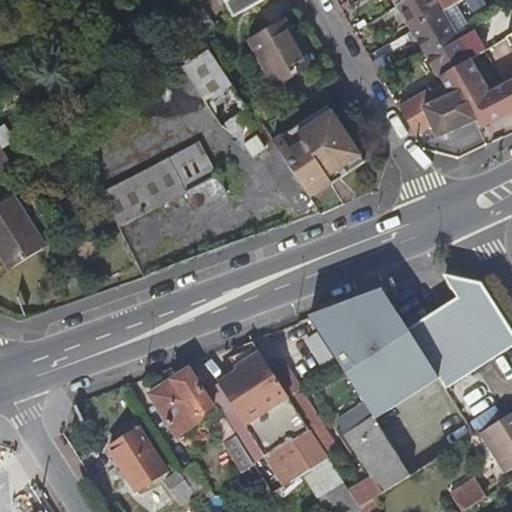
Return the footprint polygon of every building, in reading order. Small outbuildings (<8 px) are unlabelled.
[(218,0),(231,23),(269,0),(218,0)] [(392,0),(397,8),(410,0),(392,0)] [(410,0),(397,8),(411,31),(453,5),(461,0),(410,0)] [(411,31),(425,54),(467,29),(453,5),(411,31)] [(203,39),(215,32),(205,14),(192,22),(203,39)] [(277,89),(312,69),(287,26),(252,47),(277,89)] [(425,54),(439,78),(468,61),(483,52),(469,28),(467,29),(425,54)] [(511,34),(503,39),(511,53),(511,34)] [(511,53),(503,39),(502,40),(511,59),(511,53)] [(202,47),(173,65),(222,138),(251,151),(264,141),(202,47)] [(491,102),(497,115),(511,107),(511,97),(506,84),(487,94),(468,61),(439,78),(443,85),(449,94),(452,92),(466,115),(491,102)] [(400,108),(416,136),(427,130),(433,139),(468,118),(466,115),(452,92),(449,94),(443,85),(430,93),(428,90),(400,108)] [(288,168),(309,199),(330,185),(328,181),(335,177),(337,181),(363,164),(320,94),(262,128),(288,168)] [(468,118),(474,127),(497,115),(491,102),(466,115),(468,118)] [(0,175),(9,170),(0,154),(0,151),(13,144),(5,132),(0,134),(0,175)] [(264,141),(251,151),(259,163),(272,154),(264,141)] [(218,182),(200,149),(101,200),(120,235),(186,200),(218,182)] [(218,182),(186,200),(196,218),(228,200),(218,182)] [(51,200),(61,219),(78,211),(69,191),(51,200)] [(0,255),(11,273),(48,250),(15,198),(0,208),(0,255)] [(445,393),(511,350),(511,340),(479,288),(444,278),(457,303),(407,333),(437,381),(445,393)] [(384,297),(311,324),(361,402),(373,422),(437,381),(407,333),(384,297)] [(342,378),(320,345),(310,351),(332,385),(342,378)] [(274,378),(256,349),(233,357),(241,369),(235,372),(216,384),(218,387),(207,394),(225,422),(235,437),(254,467),(266,459),(265,457),(263,458),(243,426),(287,398),(274,378)] [(241,369),(233,357),(226,360),(235,372),(241,369)] [(287,369),(274,378),(287,398),(319,447),(326,459),(329,464),(339,458),(328,441),(331,439),(287,369)] [(188,374),(187,374),(150,398),(177,440),(201,425),(198,420),(212,411),(188,374)] [(287,398),(243,426),(263,458),(265,457),(266,459),(277,475),(280,480),(267,488),(271,494),(277,491),(326,459),(319,447),(287,398)] [(373,499),(408,476),(373,422),(361,402),(333,420),(339,429),(345,440),(352,451),(371,482),(349,496),(358,509),(373,499)] [(511,464),(511,408),(477,431),(502,471),(511,464)] [(352,451),(345,440),(339,429),(334,432),(348,454),(352,451)] [(167,475),(140,433),(110,452),(137,493),(167,475)] [(254,467),(235,437),(223,444),(258,503),(271,494),(267,488),(254,467)] [(329,464),(326,459),(277,491),(282,500),(292,493),(293,495),(303,488),(303,487),(307,484),(324,511),(352,511),(358,509),(349,496),(329,464)] [(195,469),(183,477),(198,500),(199,502),(211,494),(195,469)] [(183,477),(181,474),(165,485),(181,511),(198,500),(183,477)] [(483,496),(472,478),(449,493),(460,511),(483,496)] [(376,511),(380,510),(373,499),(358,509),(359,511),(376,511)]
